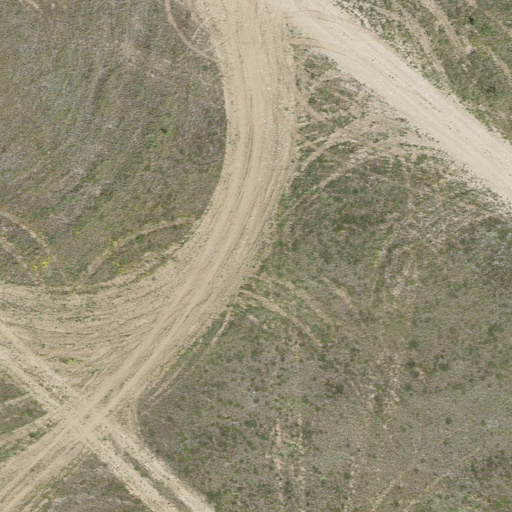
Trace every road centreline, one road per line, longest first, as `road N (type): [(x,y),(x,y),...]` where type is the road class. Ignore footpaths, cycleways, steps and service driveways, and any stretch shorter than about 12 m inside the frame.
road 1 (track): [(511,168),(305,0)]
road 2 (track): [(189,511),(0,330)]
